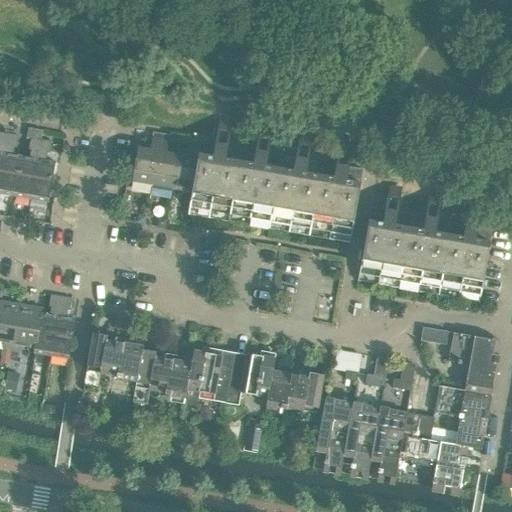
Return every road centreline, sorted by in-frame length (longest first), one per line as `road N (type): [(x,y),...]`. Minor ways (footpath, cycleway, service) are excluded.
road 1 (residential): [(511,326),(435,313),(430,338),(339,338),(177,306),(184,269),(116,257),(81,271),(0,256)]
road 2 (residential): [(493,462),(511,339)]
